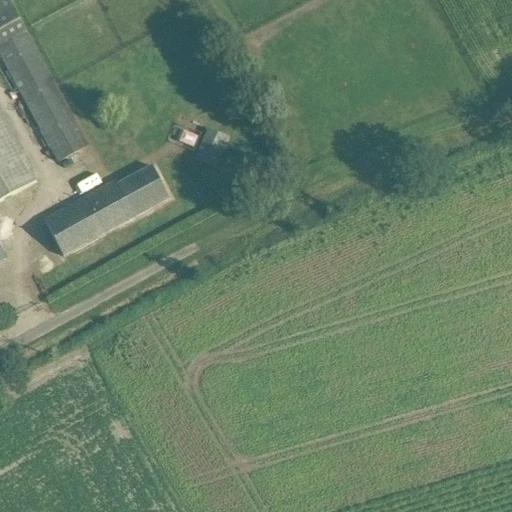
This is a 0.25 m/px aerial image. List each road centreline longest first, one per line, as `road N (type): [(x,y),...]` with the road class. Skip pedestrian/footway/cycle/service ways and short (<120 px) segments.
road 1 (track): [(511,120),(169,261)]
road 2 (unclassified): [(0,354),(169,261)]
